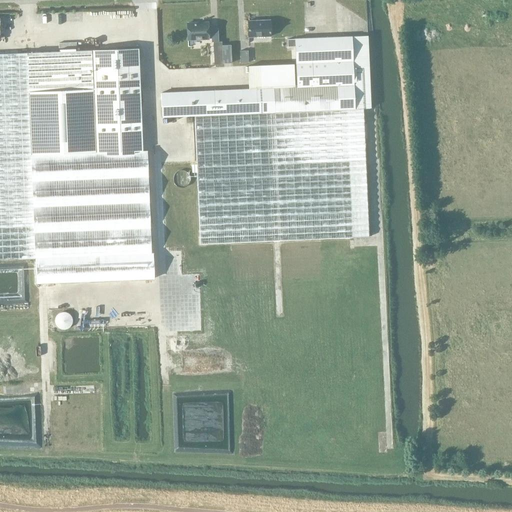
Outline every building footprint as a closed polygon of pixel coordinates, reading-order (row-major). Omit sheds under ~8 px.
[(17,18),(0,18),(0,34),(18,34),(17,18)] [(248,37),(271,36),(270,20),(248,21),(248,37)] [(207,23),(187,23),(187,40),(208,39),(211,39),(211,42),(213,42),(219,42),(218,28),(211,29),(208,29),(207,23)] [(249,89),(161,93),(162,117),(194,115),(200,244),(368,237),(363,108),(370,108),(367,36),(287,39),(287,47),(295,47),(295,63),(297,87),(294,87),(293,64),(248,66),(249,89)] [(222,56),(214,56),(214,65),(222,64),(222,63),(231,63),(231,45),(222,45),(222,56)] [(138,49),(27,53),(31,153),(147,148),(146,119),(141,119),(138,49)] [(240,51),(240,63),(248,63),(248,51),(240,51)] [(0,258),(36,257),(35,252),(31,153),(27,53),(0,54),(0,258)] [(147,148),(31,153),(35,252),(36,257),(36,283),(38,283),(43,283),(152,278),(151,248),(147,148)] [(192,185),(193,181),(192,179),(192,177),(191,175),(189,173),(186,171),(184,170),(181,170),(179,170),(176,171),(173,173),(171,176),(170,177),(170,181),(170,184),(171,186),(173,189),(175,191),(177,192),(179,193),(182,193),(186,192),(189,189),(191,187),(192,185)] [(0,304),(21,304),(20,290),(0,290),(0,304)] [(65,330),(74,320),(63,310),(54,320),(65,330)]
